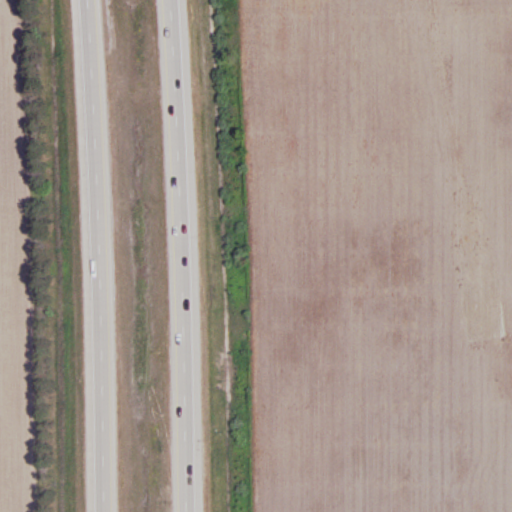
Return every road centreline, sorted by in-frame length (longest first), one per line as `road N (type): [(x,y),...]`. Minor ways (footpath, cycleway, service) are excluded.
road 1 (motorway): [(82,0),(96,511)]
road 2 (motorway): [(183,511),(172,0)]
